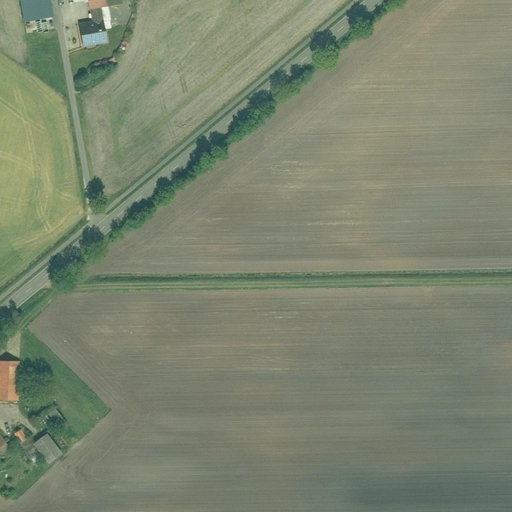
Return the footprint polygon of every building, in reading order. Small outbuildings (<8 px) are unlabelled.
[(15,0),(19,24),(46,21),(43,0),(15,0)] [(84,0),(89,26),(73,28),(77,48),(104,44),(101,23),(108,22),(105,7),(118,5),(117,0),(84,0)] [(19,365),(0,365),(0,401),(19,401),(19,365)] [(19,433),(13,436),(18,443),(23,440),(19,433)] [(45,437),(32,447),(46,466),(59,457),(45,437)]
